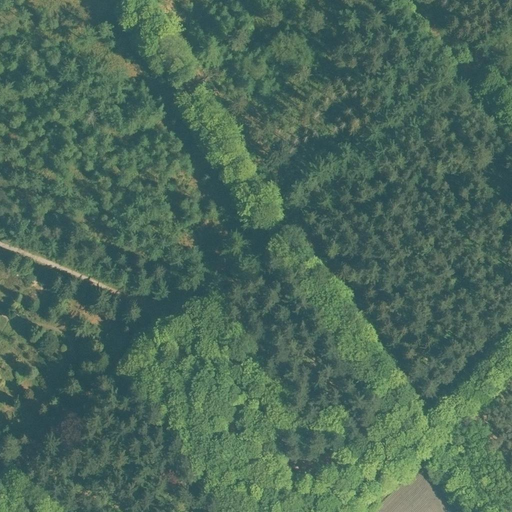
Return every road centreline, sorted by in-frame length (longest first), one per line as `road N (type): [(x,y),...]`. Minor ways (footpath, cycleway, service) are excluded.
road 1 (track): [(269,235),(322,321),(418,437),(431,439),(511,350)]
road 2 (track): [(0,245),(169,309),(269,235)]
